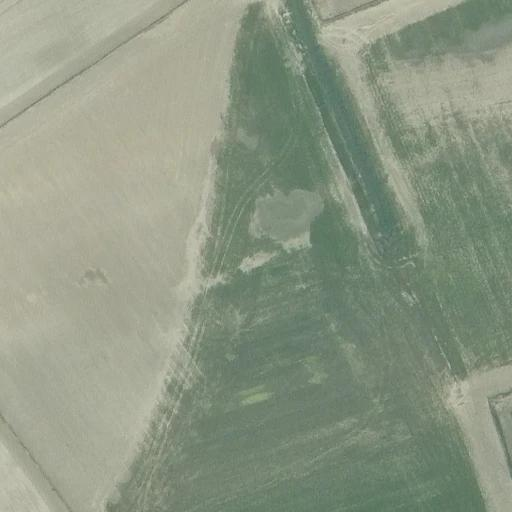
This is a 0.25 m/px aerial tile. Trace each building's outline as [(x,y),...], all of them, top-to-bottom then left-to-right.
[(161,92),(143,104),(165,135),(183,123),(161,92)] [(143,104),(127,116),(148,147),(165,135),(143,104)] [(127,116),(110,128),(131,158),(148,147),(127,116)] [(110,128),(92,140),(114,170),(131,158),(110,128)] [(193,155),(183,162),(188,168),(198,161),(193,155)] [(183,162),(174,168),(178,175),(188,168),(183,162)] [(160,178),(150,185),(155,191),(164,185),(160,178)] [(30,184),(12,196),(33,226),(51,214),(30,184)] [(150,185),(140,192),(145,198),(155,191),(150,185)] [(12,196),(0,204),(0,214),(17,238),(33,226),(12,196)] [(0,214),(0,249),(0,250),(17,238),(0,214)] [(194,244),(191,256),(199,258),(201,246),(194,244)] [(62,246),(52,253),(57,260),(67,253),(62,246)] [(247,246),(243,267),(279,274),(283,253),(247,246)] [(52,253),(42,260),(47,267),(57,260),(52,253)] [(190,264),(187,276),(195,278),(197,266),(190,264)] [(243,267),(239,287),(275,294),(279,274),(243,267)] [(83,270),(76,274),(83,284),(90,280),(83,270)] [(32,275),(22,282),(27,288),(37,281),(32,275)] [(187,276),(185,288),(193,289),(195,278),(187,276)] [(90,280),(83,284),(90,294),(96,290),(90,280)] [(22,282),(12,288),(17,295),(27,288),(22,282)] [(43,285),(13,306),(26,324),(56,303),(43,285)] [(239,287),(235,307),(271,314),(275,294),(239,287)] [(56,303),(26,324),(38,342),(68,321),(56,303)] [(181,304),(179,316),(187,318),(189,306),(181,304)] [(107,305),(101,310),(108,320),(114,315),(107,305)] [(235,307),(231,327),(267,334),(271,314),(235,307)] [(114,315),(108,320),(115,330),(121,325),(114,315)] [(179,316),(176,328),(184,329),(187,318),(179,316)] [(68,321),(38,342),(51,360),(81,339),(68,321)] [(231,327),(226,348),(262,355),(267,334),(231,327)] [(81,339),(51,360),(63,377),(93,356),(81,339)] [(132,341),(126,345),(133,355),(139,350),(132,341)] [(139,350),(133,355),(139,365),(146,360),(139,350)] [(169,354),(164,365),(171,368),(176,357),(169,354)] [(93,356),(63,377),(76,395),(106,374),(93,356)] [(164,365),(159,376),(167,379),(171,368),(164,365)] [(222,365),(213,386),(246,401),(255,380),(222,365)] [(106,374),(76,395),(89,414),(119,392),(106,374)] [(213,386),(204,406),(238,420),(246,401),(213,386)] [(152,394),(147,405),(154,408),(159,397),(152,394)] [(147,405),(142,416),(150,419),(154,408),(147,405)] [(204,406),(195,426),(229,440),(238,420),(204,406)] [(195,426),(187,445),(221,460),(229,440),(195,426)] [(135,433),(130,444),(137,447),(142,436),(135,433)] [(130,444),(125,455),(132,458),(137,447),(130,444)] [(187,445),(178,465),(212,480),(221,460),(187,445)] [(178,465),(169,486),(203,501),(212,480),(178,465)]
